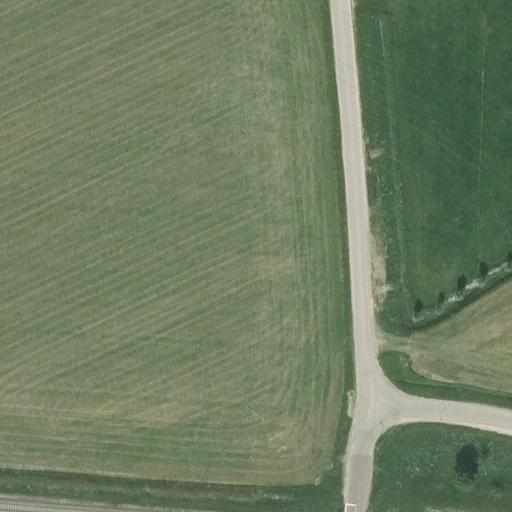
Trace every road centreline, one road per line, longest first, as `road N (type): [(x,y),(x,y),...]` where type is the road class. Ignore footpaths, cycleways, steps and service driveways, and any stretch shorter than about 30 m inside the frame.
road 1 (unclassified): [(365,408),(338,0)]
road 2 (unclassified): [(511,422),(365,408)]
